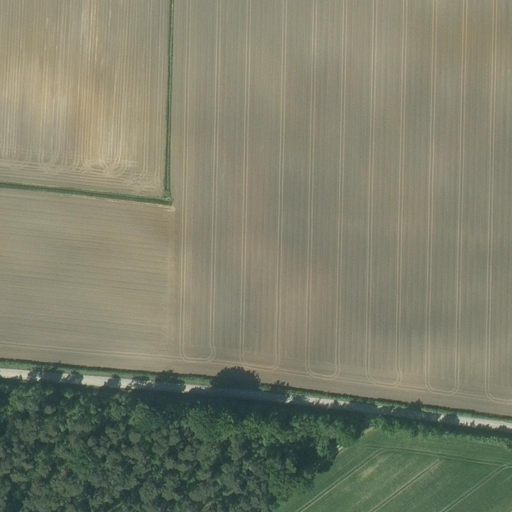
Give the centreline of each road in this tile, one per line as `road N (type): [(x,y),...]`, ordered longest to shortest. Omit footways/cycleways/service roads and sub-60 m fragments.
road 1 (track): [(0,381),(511,429)]
road 2 (track): [(371,413),(359,434),(255,511)]
